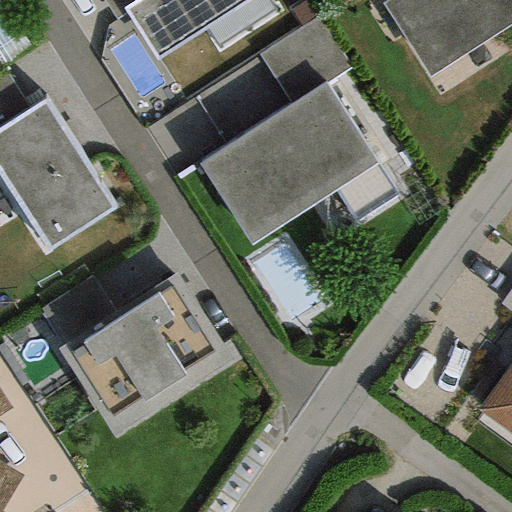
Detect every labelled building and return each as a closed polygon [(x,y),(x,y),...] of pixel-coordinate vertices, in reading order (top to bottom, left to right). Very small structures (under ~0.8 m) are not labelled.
[(122,9),(135,0),(100,0),(114,22),(125,14),(122,9)] [(250,0),(135,0),(122,9),(125,14),(156,61),(250,0)] [(511,0),(386,0),(379,4),(424,76),(511,21),(511,0)] [(316,17),(256,56),(289,107),(324,84),(349,68),(316,17)] [(0,129),(29,111),(4,69),(0,71),(0,129)] [(226,147),(198,165),(249,244),(375,163),(324,84),(289,107),(226,147)] [(116,208),(44,100),(29,111),(0,129),(0,180),(46,252),(116,208)] [(55,350),(114,440),(236,361),(176,271),(113,311),(61,345),(55,350)] [(90,276),(38,310),(61,345),(113,311),(90,276)] [(511,286),(499,304),(511,313),(511,286)] [(511,361),(477,411),(511,436),(511,361)] [(0,511),(20,477),(0,465),(0,415),(10,408),(0,393),(0,511)]
